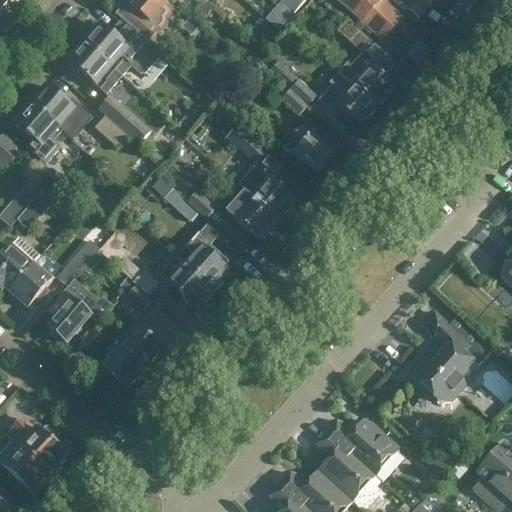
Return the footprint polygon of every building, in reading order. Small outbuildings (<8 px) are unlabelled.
[(9,0),(0,0),(0,6),(2,8),(9,0)] [(167,23),(141,0),(131,0),(128,4),(133,9),(122,22),(148,45),(167,23)] [(180,0),(141,0),(167,23),(176,13),(168,6),(169,5),(173,8),(180,0)] [(286,0),(297,11),(308,0),(286,0)] [(335,0),(384,42),(401,22),(381,5),(385,1),(384,0),(335,0)] [(386,0),(390,3),(404,15),(416,0),(386,0)] [(462,0),(456,7),(465,14),(466,15),(477,2),(474,0),(462,0)] [(207,20),(215,11),(205,2),(197,12),(207,20)] [(417,26),(425,16),(415,7),(406,16),(417,26)] [(191,38),(199,28),(190,20),(181,30),(191,38)] [(363,56),(351,70),(349,68),(341,77),(378,111),(396,92),(386,83),(391,78),(383,71),(390,64),(347,24),(339,34),(363,56)] [(100,28),(84,46),(115,73),(125,62),(126,63),(133,56),(100,28)] [(408,58),(418,67),(429,54),(419,45),(408,58)] [(115,73),(84,46),(68,64),(107,98),(123,79),(115,73)] [(269,75),(287,91),(278,100),(281,103),(299,120),(317,100),(299,83),(278,65),(269,75)] [(378,111),(341,77),(339,76),(330,86),(333,88),(320,102),(338,120),(343,115),(360,130),(378,111)] [(47,89),(31,107),(62,135),(71,124),(73,125),(80,117),(47,89)] [(139,149),(152,134),(111,98),(98,114),(139,149)] [(62,135),(31,107),(15,126),(35,143),(28,151),(46,167),(58,152),(58,149),(53,145),(62,135)] [(124,139),(103,120),(93,132),(114,150),(124,139)] [(293,181),(266,157),(268,154),(249,137),(247,138),(234,126),(222,139),(236,151),(239,149),(258,166),(238,188),(245,194),(276,223),(294,203),(282,192),(293,181)] [(303,129),(293,140),(282,152),(301,169),(296,174),(309,186),(317,177),(335,158),(303,129)] [(0,154),(13,165),(21,155),(4,140),(0,144),(0,154)] [(179,178),(169,188),(167,186),(174,179),(163,170),(156,177),(163,184),(158,188),(166,200),(164,202),(190,225),(198,216),(206,223),(216,212),(197,194),(196,194),(179,178)] [(0,223),(10,232),(16,224),(29,235),(43,218),(31,208),(37,200),(25,190),(0,218),(0,223)] [(258,243),(276,223),(245,194),(227,214),(258,243)] [(211,248),(212,247),(219,239),(206,228),(177,262),(182,266),(212,293),(229,275),(224,270),(229,264),(211,248)] [(88,245),(82,252),(68,268),(79,278),(99,254),(88,245)] [(0,288),(0,292),(7,298),(35,265),(16,250),(0,268),(0,286),(1,287),(0,288)] [(511,257),(510,260),(511,261),(505,268),(502,281),(511,289),(511,257)] [(133,285),(149,300),(160,288),(144,273),(142,275),(126,260),(117,271),(133,285)] [(90,288),(104,271),(93,261),(79,278),(90,288)] [(35,265),(7,298),(16,306),(19,303),(28,311),(53,281),(35,265)] [(196,312),(212,293),(182,266),(172,276),(171,275),(164,283),(196,312)] [(149,300),(133,285),(132,286),(131,286),(123,295),(127,299),(126,300),(143,315),(153,303),(149,300)] [(96,311),(88,304),(79,296),(48,331),(66,347),(91,319),(90,318),(96,311)] [(462,382),(476,365),(457,348),(458,336),(435,316),(425,326),(437,343),(412,372),(414,382),(440,406),(451,405),(465,390),(462,382)] [(124,339),(116,348),(145,373),(163,353),(160,351),(161,348),(161,345),(159,343),(156,342),(154,342),(152,343),(149,341),(154,335),(143,326),(138,330),(139,331),(129,343),(124,339)] [(90,359),(105,342),(94,332),(79,349),(90,359)] [(145,373),(116,348),(108,357),(112,361),(102,373),(116,385),(114,387),(114,390),(116,393),(118,394),(121,394),(123,393),(124,392),(126,394),(145,373)] [(14,446),(13,446),(50,478),(66,459),(23,421),(7,439),(14,446)] [(337,426),(328,435),(378,479),(399,455),(399,450),(373,426),(365,425),(352,439),(337,426)] [(378,479),(328,435),(319,445),(335,458),(320,475),(354,506),(378,479)] [(33,497),(50,478),(13,446),(0,461),(0,466),(3,469),(2,469),(33,497)] [(474,493),(495,511),(505,511),(511,505),(511,453),(504,446),(477,476),(484,481),(474,493)] [(348,511),(354,506),(320,475),(305,491),(290,478),(281,488),(307,511),(348,511)] [(307,511),(281,488),(273,497),(288,510),(286,511),(307,511)] [(10,511),(0,503),(0,511),(10,511)]
